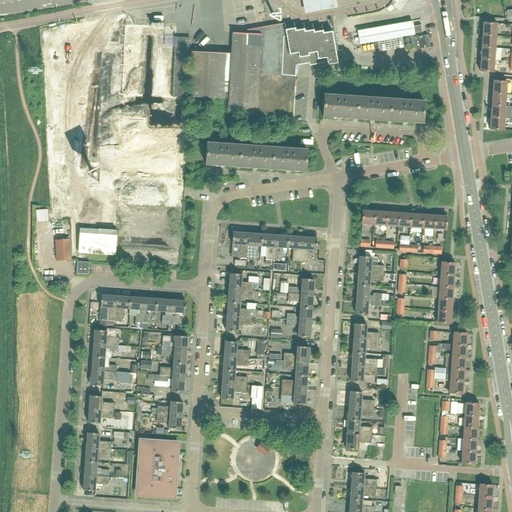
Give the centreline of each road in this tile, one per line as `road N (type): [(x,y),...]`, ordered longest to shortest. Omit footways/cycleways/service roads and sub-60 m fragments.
road 1 (residential): [(53,500),(66,323),(76,290),(89,281),(203,290)]
road 2 (tertiary): [(511,437),(464,154)]
road 3 (residential): [(322,418),(333,177)]
road 4 (residential): [(203,290),(216,206),(227,197),(333,177)]
road 5 (residential): [(511,473),(320,460)]
road 6 (residential): [(423,162),(414,134),(334,128),(321,144),(333,177)]
road 7 (tertiary): [(464,154),(438,0)]
road 8 (residential): [(197,410),(322,418)]
road 9 (residential): [(197,410),(203,290)]
